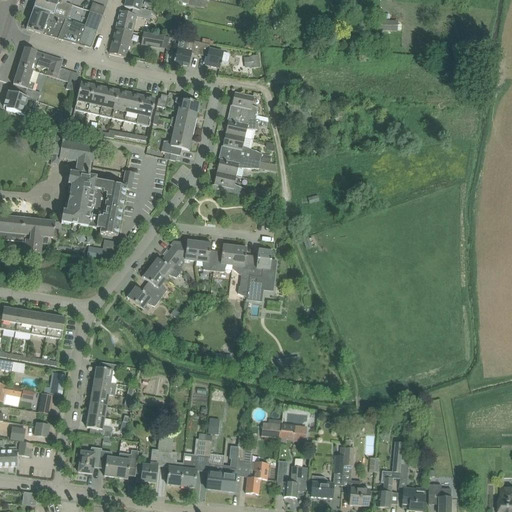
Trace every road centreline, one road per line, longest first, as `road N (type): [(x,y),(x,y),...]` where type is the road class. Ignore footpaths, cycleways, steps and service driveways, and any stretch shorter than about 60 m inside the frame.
road 1 (residential): [(94,307),(195,172),(215,94),(205,83),(99,59)]
road 2 (residential): [(58,491),(85,319),(94,307)]
road 3 (residential): [(230,511),(58,491)]
